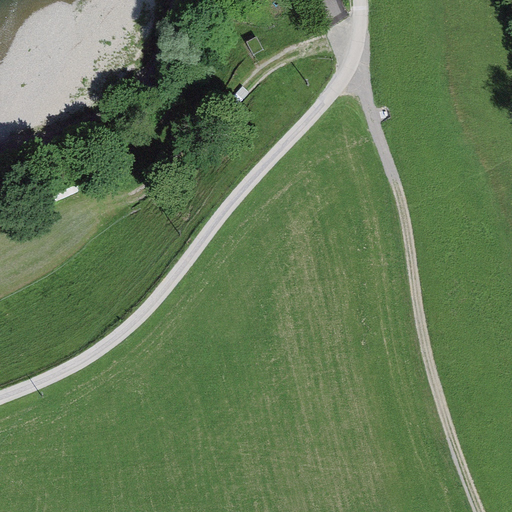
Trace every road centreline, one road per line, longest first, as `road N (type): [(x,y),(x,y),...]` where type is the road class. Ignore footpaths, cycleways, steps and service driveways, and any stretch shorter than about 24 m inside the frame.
road 1 (unclassified): [(360,0),(343,82),(233,201),(171,295),(132,336),(79,371),(0,401)]
road 2 (track): [(354,57),(398,186),(446,418),(482,511)]
